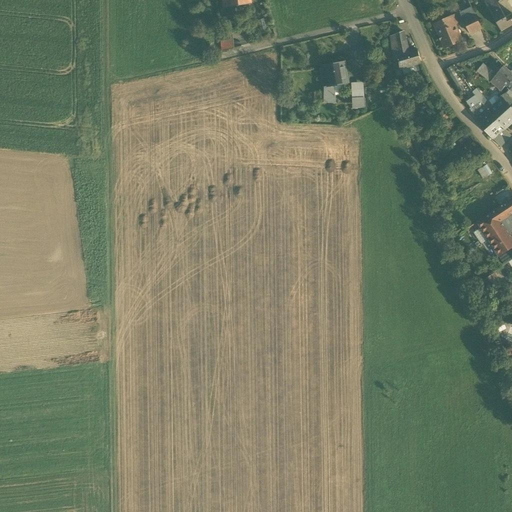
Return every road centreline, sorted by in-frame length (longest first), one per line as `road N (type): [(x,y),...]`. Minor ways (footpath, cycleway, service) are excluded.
road 1 (track): [(109,0),(113,511)]
road 2 (unclassified): [(408,10),(219,57)]
road 3 (residential): [(432,66),(511,174)]
